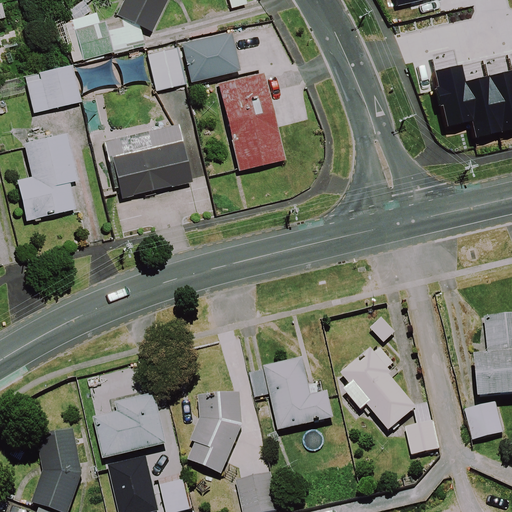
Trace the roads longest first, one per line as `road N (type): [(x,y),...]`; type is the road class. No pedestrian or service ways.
road 1 (secondary): [(402,223),(120,298),(0,361)]
road 2 (residential): [(402,223),(342,44),(318,0)]
